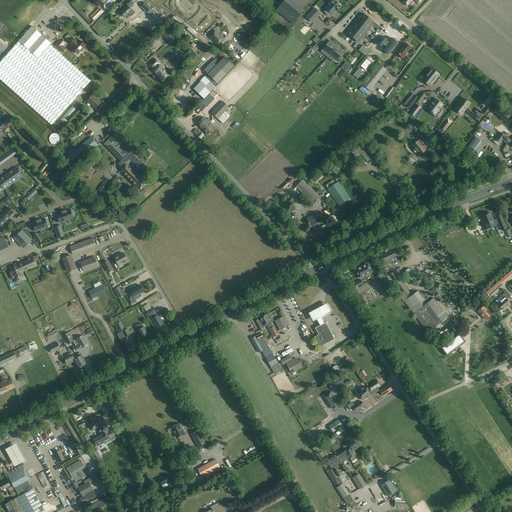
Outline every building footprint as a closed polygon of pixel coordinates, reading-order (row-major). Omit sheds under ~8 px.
[(137,0),(126,0),(125,2),(128,5),(120,13),(124,17),(128,14),(131,17),(135,13),(130,8),(137,0)] [(283,0),(276,10),(293,24),(304,10),(291,0),(283,0)] [(341,7),(338,4),(339,4),(336,1),(336,2),(334,0),(332,0),(329,4),(330,5),(326,9),(326,10),(325,12),(329,16),(331,14),(335,10),(337,11),(341,7)] [(151,8),(146,2),(141,7),(147,13),(151,8)] [(93,19),(102,11),(99,8),(91,17),(93,19)] [(311,21),(319,12),(315,8),(307,17),(311,21)] [(360,21),(358,20),(360,22),(367,28),(371,30),(367,27),(369,25),(370,26),(374,22),(363,13),(361,17),(362,18),(360,21)] [(354,28),(362,34),(365,37),(363,35),(367,31),(365,30),(367,28),(360,22),(357,25),(355,24),(353,27),(354,28)] [(0,76),(51,125),(91,81),(50,45),(51,43),(32,26),(0,61),(0,76)] [(360,37),(362,34),(354,28),(352,32),(350,30),(347,34),(358,42),(361,38),(360,37)] [(209,36),(218,45),(223,39),(215,31),(209,36)] [(383,50),(389,54),(398,42),(392,37),(389,41),(387,39),(389,38),(384,34),(379,41),(384,45),(384,44),(386,46),(383,50)] [(186,41),(193,48),(196,45),(189,37),(186,41)] [(61,44),(64,42),(60,38),(54,45),(61,51),(64,47),(61,44)] [(81,52),(82,51),(84,49),(84,48),(83,48),(85,45),(80,40),(78,42),(74,39),(70,43),(74,47),(72,49),(78,54),(80,51),(81,52)] [(323,49),(325,51),(323,53),(328,57),(330,55),(330,54),(336,46),(330,41),(323,49)] [(406,43),(399,52),(397,54),(403,59),(407,54),(406,54),(411,47),(406,43)] [(330,54),(330,55),(336,60),(343,51),(336,46),(330,54)] [(362,46),(359,51),(366,56),(369,52),(362,46)] [(224,57),(216,65),(212,61),(204,70),(208,74),(194,89),(204,98),(234,66),(224,57)] [(366,59),(361,66),(365,69),(371,63),(366,59)] [(154,67),(156,69),(161,65),(156,60),(150,65),(153,68),(154,67)] [(345,63),(341,68),(348,73),(352,68),(345,63)] [(379,64),(362,85),(370,91),(386,69),(379,64)] [(156,69),(154,71),(157,75),(158,74),(163,80),(169,74),(161,65),(156,69)] [(437,77),(436,75),(438,73),(432,68),(424,77),(426,79),(424,81),(430,86),(437,77)] [(359,69),(353,77),(358,80),(364,73),(359,69)] [(92,83),(94,90),(100,88),(97,81),(92,83)] [(364,93),(365,92),(367,93),(369,91),(366,89),(367,89),(362,85),(359,89),(364,93)] [(96,108),(101,102),(93,94),(87,101),(96,108)] [(410,108),(414,103),(408,98),(404,104),(410,108)] [(470,103),(463,98),(460,102),(459,101),(457,105),(458,105),(455,109),(461,114),(464,110),(465,110),(467,108),(466,107),(470,103)] [(439,106),(441,103),(435,99),(431,104),(432,105),(427,111),(434,116),(441,107),(439,106)] [(223,102),(212,113),(218,119),(229,107),(223,102)] [(421,109),(416,105),(410,112),(415,116),(421,109)] [(511,115),(498,105),(493,112),(506,122),(511,115)] [(0,121),(0,128),(2,131),(4,129),(5,130),(9,126),(8,125),(11,122),(5,116),(0,121)] [(197,124),(202,129),(208,134),(214,128),(204,117),(197,124)] [(444,123),(440,129),(443,132),(448,126),(451,122),(447,119),(444,123)] [(410,125),(414,131),(418,129),(413,122),(410,125)] [(35,144),(38,147),(41,145),(32,136),(33,135),(32,135),(31,136),(27,132),(28,131),(28,130),(27,131),(19,123),(17,126),(19,128),(18,129),(34,145),(35,144)] [(110,125),(106,129),(109,133),(114,129),(110,125)] [(200,138),(202,135),(196,129),(193,132),(200,138)] [(128,163),(137,172),(140,169),(145,175),(150,171),(145,166),(131,152),(133,150),(115,132),(104,144),(121,161),(120,162),(122,164),(122,165),(124,167),(128,163)] [(503,138),(507,141),(509,138),(501,132),(496,139),(500,142),(503,138)] [(474,158),(485,144),(474,135),(463,149),(474,158)] [(72,167),(98,145),(91,136),(65,159),(72,167)] [(428,149),(420,139),(410,146),(418,156),(428,149)] [(361,146),(352,153),(354,156),(357,154),(362,154),(368,162),(371,159),(361,146)] [(445,158),(453,151),(449,147),(442,154),(445,158)] [(147,182),(137,172),(128,163),(124,167),(120,171),(138,190),(147,182)] [(7,174),(13,182),(14,184),(12,180),(16,177),(17,179),(22,176),(20,173),(21,173),(19,170),(18,171),(16,168),(11,171),(9,173),(7,174)] [(308,176),(312,180),(321,173),(317,169),(308,176)] [(0,179),(0,182),(4,189),(6,190),(3,187),(7,184),(9,186),(13,182),(7,174),(3,177),(0,179)] [(295,187),(313,204),(322,196),(321,195),(319,196),(303,179),(295,187)] [(56,188),(64,182),(62,180),(54,186),(56,188)] [(349,199),(337,182),(327,189),(339,206),(349,199)] [(102,193),(106,187),(102,184),(98,189),(102,193)] [(23,191),(28,195),(32,190),(28,186),(23,191)] [(8,217),(13,212),(9,207),(3,212),(2,211),(0,212),(0,224),(1,225),(9,218),(8,217)] [(75,216),(73,210),(70,211),(70,210),(66,211),(66,210),(62,212),(62,213),(57,215),(60,222),(73,218),(73,217),(75,216)] [(321,211),(306,218),(310,226),(325,219),(321,211)] [(490,212),(481,216),(484,223),(486,229),(496,226),(495,225),(499,224),(502,230),(507,229),(501,215),(496,217),(497,219),(494,220),(493,219),(490,212)] [(41,219),(37,221),(37,222),(33,223),(36,231),(48,227),(47,226),(49,226),(47,219),(45,220),(45,219),(41,220),(41,219)] [(60,225),(54,228),(58,238),(64,236),(60,225)] [(21,230),(14,237),(24,248),(31,241),(21,230)] [(0,250),(9,247),(4,238),(0,239),(0,250)] [(73,255),(96,246),(92,238),(70,246),(73,255)] [(399,260),(395,250),(381,256),(385,265),(392,262),(392,263),(399,260)] [(120,254),(114,257),(119,267),(122,265),(122,264),(128,261),(124,253),(121,255),(120,254)] [(67,272),(77,269),(72,254),(62,258),(67,272)] [(94,257),(80,262),(84,271),(98,266),(94,257)] [(11,270),(9,271),(12,279),(14,278),(15,280),(17,280),(18,282),(22,280),(21,278),(23,277),(21,272),(25,271),(30,268),(32,267),(33,268),(37,266),(34,258),(30,260),(29,258),(27,259),(28,260),(21,263),(18,265),(15,266),(10,268),(11,270)] [(107,261),(103,263),(106,269),(107,269),(109,272),(113,269),(110,263),(109,264),(107,261)] [(372,272),(368,263),(355,269),(359,278),(372,272)] [(511,274),(511,270),(486,293),(488,296),(511,274)] [(404,302),(405,302),(428,333),(448,318),(434,298),(431,300),(427,294),(422,297),(418,291),(411,296),(394,271),(388,275),(391,278),(389,279),(399,294),(404,302)] [(376,276),(385,290),(391,286),(382,272),(376,276)] [(356,289),(364,285),(361,279),(353,283),(356,289)] [(99,296),(105,294),(101,285),(89,292),(92,298),(99,295),(99,296)] [(129,291),(127,292),(131,298),(129,299),(132,304),(136,302),(134,299),(141,296),(139,294),(143,292),(139,285),(136,287),(135,285),(131,287),(132,289),(129,291)] [(114,289),(119,298),(123,295),(118,286),(114,289)] [(446,298),(438,287),(435,289),(439,294),(437,295),(441,301),(446,298)] [(505,292),(496,301),(498,303),(497,304),(498,305),(496,306),(500,311),(502,309),(503,310),(511,303),(507,299),(509,297),(505,292)] [(332,312),(327,303),(309,313),(313,322),(317,320),(321,326),(325,324),(322,317),(332,312)] [(484,306),(478,311),(485,320),(492,314),(484,306)] [(155,311),(152,307),(146,311),(148,315),(149,314),(152,319),(151,319),(156,328),(161,325),(165,324),(163,320),(162,321),(158,315),(157,316),(154,311),(155,311)] [(266,324),(269,329),(273,327),(270,322),(273,320),(269,313),(259,318),(259,319),(256,320),(261,329),(266,326),(265,325),(266,324)] [(274,321),(279,330),(289,325),(284,315),(274,321)] [(114,325),(119,333),(122,332),(125,337),(131,334),(128,328),(125,330),(121,321),(114,325)] [(322,346),(335,339),(326,322),(315,328),(319,335),(316,336),(314,337),(319,347),(322,346)] [(142,338),(148,335),(144,327),(142,324),(139,325),(136,327),(138,331),(139,330),(142,338)] [(273,327),(269,329),(268,329),(273,338),(279,335),(274,326),(273,327)] [(56,329),(47,334),(49,338),(59,333),(56,329)] [(73,342),(69,333),(63,336),(68,344),(73,342)] [(259,353),(263,351),(263,352),(270,348),(266,340),(268,339),(266,336),(264,337),(261,333),(251,338),(259,353)] [(441,347),(447,355),(466,342),(460,334),(441,347)] [(84,335),(83,336),(74,341),(76,346),(73,348),(75,352),(88,345),(84,339),(86,338),(84,335)] [(273,339),(270,341),(275,350),(278,349),(273,339)] [(61,349),(58,343),(49,348),(52,353),(61,349)] [(0,366),(29,353),(26,346),(17,350),(14,352),(14,351),(0,357),(0,366)] [(273,354),(270,348),(263,352),(264,354),(264,355),(266,358),(265,358),(274,374),(282,370),(273,354)] [(74,357),(73,355),(71,352),(66,355),(67,357),(64,358),(67,365),(74,361),(73,358),(74,357)] [(77,355),(82,366),(86,364),(82,356),(81,353),(77,355)] [(74,361),(75,364),(76,363),(79,368),(82,366),(77,355),(74,357),(73,358),(74,361)] [(291,355),(281,361),(283,364),(293,359),(291,355)] [(350,365),(346,358),(341,361),(345,368),(350,365)] [(290,369),(289,369),(290,370),(292,373),(302,367),(299,360),(295,363),(294,360),(291,362),(287,364),(287,365),(286,366),(287,368),(289,369),(289,368),(290,369)] [(336,365),(332,368),(336,374),(340,371),(336,365)] [(340,376),(331,382),(335,387),(339,385),(344,383),(340,376)] [(7,379),(4,381),(5,383),(4,383),(6,387),(7,386),(8,389),(14,386),(11,380),(8,382),(7,379)] [(368,387),(371,392),(380,386),(377,381),(368,387)] [(383,396),(392,390),(388,384),(379,390),(383,396)] [(369,393),(371,392),(368,387),(367,388),(365,385),(357,391),(363,400),(371,395),(369,393)] [(332,392),(325,396),(333,409),(340,405),(332,392)] [(353,407),(355,411),(364,405),(361,401),(353,407)] [(111,429),(110,430),(103,417),(89,425),(92,430),(96,428),(100,436),(93,439),(97,446),(104,443),(103,441),(114,435),(111,429)] [(338,419),(329,426),(333,432),(343,425),(338,419)] [(178,423),(174,426),(170,428),(176,438),(184,434),(178,423)] [(199,448),(206,444),(198,430),(191,434),(199,448)] [(175,446),(171,441),(167,444),(170,450),(175,446)] [(16,444),(5,450),(15,467),(26,461),(16,444)] [(346,453),(349,458),(351,462),(356,458),(354,455),(356,454),(350,445),(348,446),(344,449),(347,453),(346,453)] [(336,454),(341,461),(342,462),(349,458),(346,453),(347,453),(344,449),(336,454)] [(55,453),(60,462),(64,459),(60,451),(55,453)] [(173,455),(177,462),(183,459),(179,452),(173,455)] [(380,466),(386,462),(381,452),(374,455),(380,466)] [(341,461),(336,454),(327,460),(330,465),(331,467),(341,461)] [(85,467),(81,460),(77,462),(66,468),(72,479),(76,477),(74,474),(85,467)] [(202,476),(219,466),(216,460),(198,470),(202,476)] [(6,473),(10,479),(12,484),(14,487),(27,480),(31,478),(23,464),(6,473)] [(339,476),(334,468),(328,471),(334,480),(339,476)] [(166,486),(165,484),(170,481),(167,474),(158,479),(163,488),(166,486)] [(359,489),(366,485),(359,474),(352,478),(359,489)] [(12,484),(10,479),(0,484),(0,486),(1,489),(12,484)] [(14,487),(19,496),(32,489),(27,480),(14,487)] [(388,497),(396,492),(389,480),(381,485),(388,497)] [(96,496),(92,490),(88,482),(78,488),(82,495),(84,494),(85,495),(79,498),(82,503),(87,501),(96,496)] [(336,488),(343,498),(349,494),(343,483),(336,488)] [(45,511),(33,489),(32,489),(19,496),(16,498),(23,511),(45,511)] [(61,493),(58,495),(64,506),(68,505),(61,493)] [(8,511),(23,511),(16,498),(4,504),(8,511)] [(108,504),(106,500),(105,498),(93,504),(97,511),(100,511),(102,511),(100,508),(108,504)] [(395,507),(409,508),(405,501),(402,501),(402,499),(398,498),(395,498),(395,507)]
